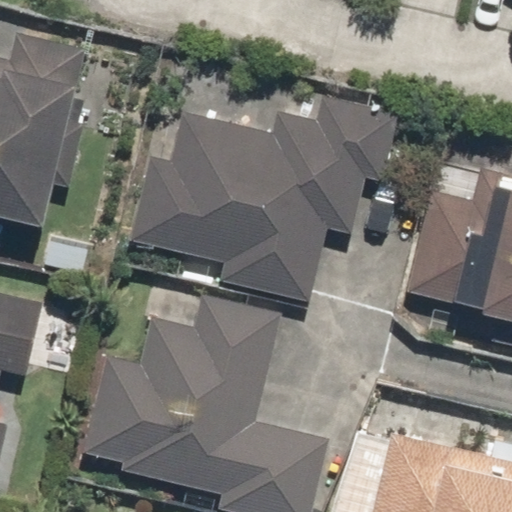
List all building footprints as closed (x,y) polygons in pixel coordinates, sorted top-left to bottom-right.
[(0,195),(62,209),(92,68),(84,68),(90,36),(28,23),(22,49),(0,44),(0,195)] [(158,142),(139,230),(233,250),(227,274),(316,293),(332,220),(361,226),(373,172),(391,176),(406,105),(330,89),(326,108),(288,100),(281,131),(197,113),(189,148),(158,142)] [(414,285),(511,301),(505,338),(511,339),(511,164),(437,151),(414,285)] [(0,485),(2,486),(19,414),(1,409),(13,360),(31,364),(49,289),(0,276),(0,485)] [(152,353),(113,344),(91,443),(130,452),(128,461),(237,486),(233,501),(282,511),(317,511),(336,428),(261,411),(285,303),(208,286),(201,318),(162,310),(152,353)] [(511,511),(511,428),(397,398),(389,427),(361,420),(335,511),(511,511)]
